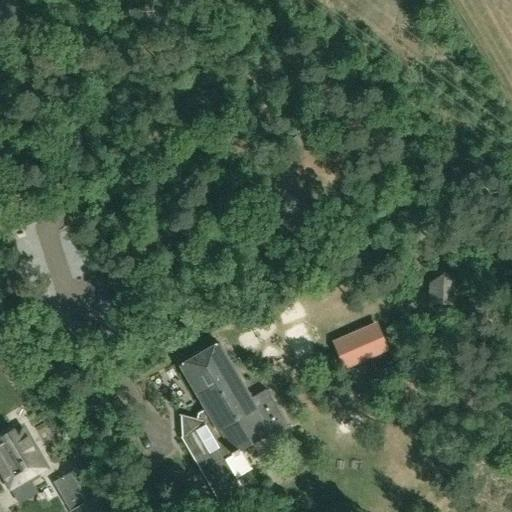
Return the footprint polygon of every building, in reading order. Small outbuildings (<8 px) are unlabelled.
[(288,141),(294,149),(300,144),(294,136),(288,141)] [(453,305),(455,273),(444,274),(429,283),(428,303),(453,305)] [(336,341),(348,367),(387,349),(376,324),(336,341)] [(207,408),(199,413),(197,419),(180,414),(180,415),(183,416),(183,428),(182,437),(221,503),(245,489),(238,477),(253,468),(241,449),(264,435),(268,441),(291,428),(268,389),(252,399),(221,345),(220,344),(182,366),(182,367),(183,367),(207,408)] [(47,469),(39,455),(39,454),(24,428),(16,433),(15,430),(0,437),(0,469),(11,489),(12,489),(31,478),(39,473),(47,469)] [(109,511),(99,495),(96,496),(80,469),(55,483),(72,511),(109,511)] [(144,511),(167,511),(150,484),(134,494),(144,511)]
